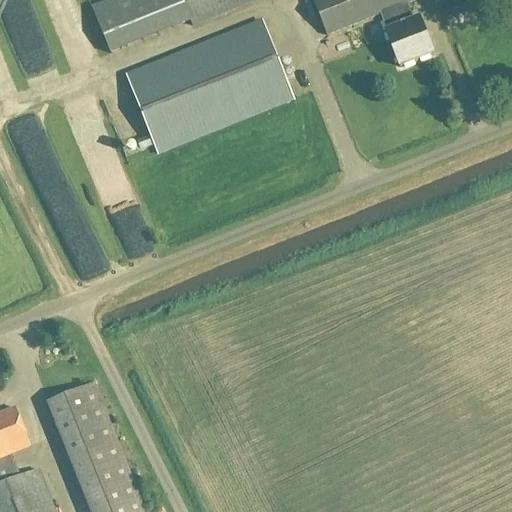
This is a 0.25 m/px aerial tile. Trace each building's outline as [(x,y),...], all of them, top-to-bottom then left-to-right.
[(68,0),(38,0),(60,63),(87,54),(68,0)] [(115,0),(92,9),(110,55),(189,24),(191,28),(261,0),(115,0)] [(413,0),(314,0),(313,0),(327,38),(380,17),(387,33),(385,34),(398,70),(432,57),(419,21),(414,23),(408,6),(415,3),(413,0)] [(445,22),(494,2),(492,0),(455,0),(439,7),(445,22)] [(262,24),(127,78),(158,156),(293,103),(262,24)] [(142,511),(93,387),(48,405),(90,511),(142,511)] [(15,411),(0,416),(0,511),(52,511),(36,472),(20,477),(11,457),(30,450),(15,411)]
